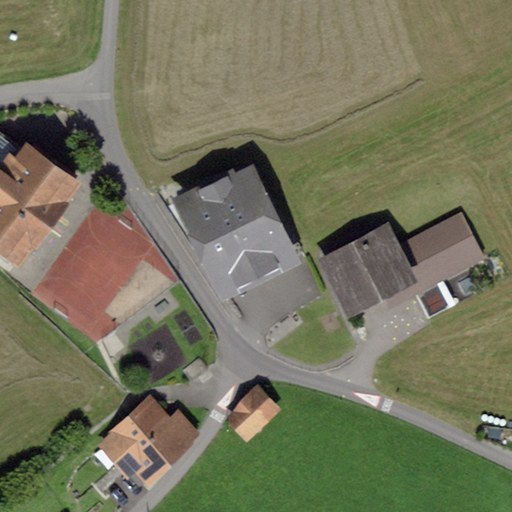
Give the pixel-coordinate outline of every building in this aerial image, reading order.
[(9,154),(0,167),(0,236),(18,250),(75,173),(34,143),(28,152),(20,146),(12,156),(9,154)] [(289,258),(249,176),(202,189),(184,198),(215,261),(217,260),(227,279),(253,266),(257,274),(289,258)] [(328,259),(350,302),(405,273),(383,230),(328,259)] [(171,337),(131,344),(136,374),(177,366),(171,337)] [(257,390),(231,415),(246,431),(272,407),(257,390)] [(132,416),(167,455),(184,439),(149,400),(132,416)] [(111,435),(145,474),(167,455),(132,416),(111,435)]
